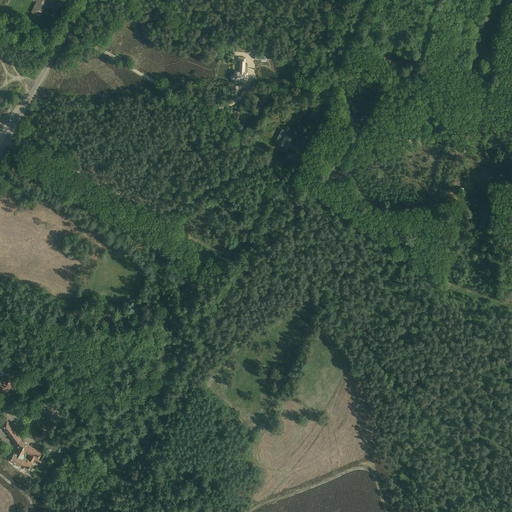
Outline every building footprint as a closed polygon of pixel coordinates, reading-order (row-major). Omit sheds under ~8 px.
[(39,15),(40,16),(46,5),(56,1),(56,0),(37,0),(38,0),(32,12),(33,12),(33,13),(34,13),(34,14),(35,15),(36,15),(37,15),(38,16),(38,15),(39,15)] [(235,72),(235,75),(232,76),(232,77),(232,78),(232,79),(233,79),(234,80),(247,80),(248,72),(244,72),(245,59),(245,58),(239,57),(239,58),(239,60),(240,60),(240,72),(235,72)] [(289,137),(284,134),(281,140),(277,138),(275,142),(279,144),(283,146),(286,141),(290,143),(292,139),(288,137),(289,137)] [(8,375),(5,381),(0,378),(0,385),(4,388),(2,391),(7,393),(12,385),(10,384),(13,378),(8,375)] [(31,380),(28,386),(40,393),(43,387),(31,380)] [(0,424),(20,451),(18,455),(13,452),(9,460),(28,470),(34,459),(36,461),(41,452),(23,442),(6,419),(0,424)] [(145,437),(147,433),(142,430),(137,439),(145,443),(148,438),(145,437)]
